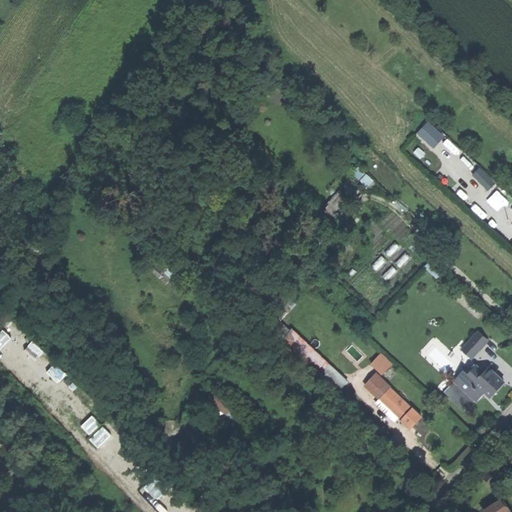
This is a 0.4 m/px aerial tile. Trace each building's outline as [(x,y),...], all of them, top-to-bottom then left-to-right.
[(418,132),(435,147),(446,135),(430,120),(418,132)] [(360,166),(354,172),(369,186),(375,179),(360,166)] [(481,167),(473,174),(489,190),(497,182),(481,167)] [(153,262),(161,254),(156,250),(149,257),(153,262)] [(162,253),(161,254),(153,262),(151,264),(158,271),(168,260),(162,253)] [(180,271),(168,260),(158,271),(170,282),(173,279),(179,272),(180,271)] [(439,281),(446,274),(431,261),(424,268),(439,281)] [(184,277),(179,272),(173,279),(177,284),(184,277)] [(465,344),(475,353),(485,344),(475,334),(465,344)] [(389,340),(384,336),(378,342),(383,347),(389,340)] [(336,365),(344,357),(333,346),(325,354),(336,365)] [(384,375),(395,362),(382,351),(371,364),(384,375)] [(460,371),(474,356),(469,351),(455,366),(460,371)] [(475,401),(484,392),(474,383),(483,374),(476,368),(459,387),(475,401)] [(488,369),(483,374),(474,383),(484,392),(491,398),(498,390),(504,384),(488,369)] [(385,384),(374,395),(400,422),(406,416),(412,410),(385,384)] [(103,425),(110,433),(116,427),(108,419),(103,425)] [(494,482),(506,469),(499,462),(487,475),(494,482)] [(508,511),(501,500),(484,511),(508,511)]
